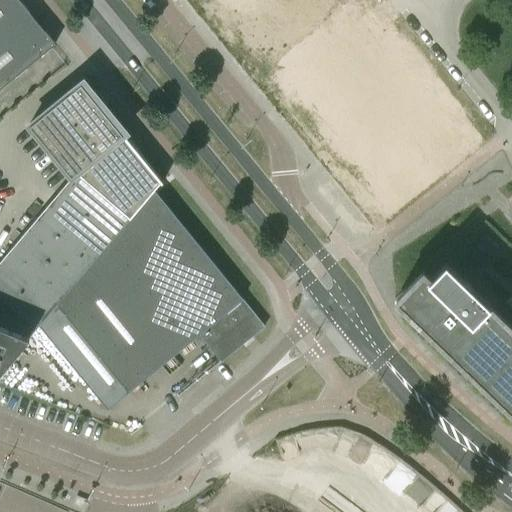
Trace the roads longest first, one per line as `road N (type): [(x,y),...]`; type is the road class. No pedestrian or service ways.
road 1 (secondary): [(79,0),(342,318)]
road 2 (secondary): [(278,201),(111,0)]
road 3 (unknown): [(385,181),(313,99),(310,75),(344,27),(369,9),(406,0)]
road 4 (residential): [(342,318),(168,458),(137,471)]
road 5 (secondary): [(342,318),(401,395),(511,499)]
road 6 (residential): [(278,201),(277,145),(158,0)]
road 7 (secondary): [(511,465),(408,375),(359,304)]
road 8 (unclassified): [(406,0),(511,132)]
road 9 (residential): [(137,471),(107,470),(0,428)]
road 10 (secondary): [(359,304),(278,201)]
